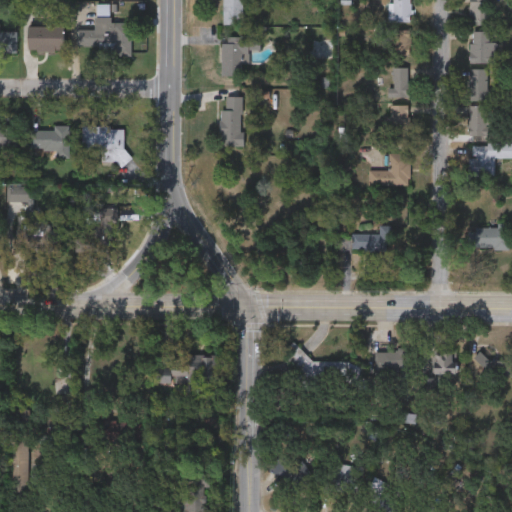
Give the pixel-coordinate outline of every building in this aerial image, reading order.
[(241,0),(241,23),(221,23),(221,0),(241,0)] [(391,0),(410,0),(410,21),(391,21),(391,0)] [(469,0),(492,0),(492,23),(469,23),(469,0)] [(76,29),(93,29),(93,16),(110,16),(110,21),(130,21),(130,50),(76,50),(76,29)] [(62,25),(62,49),(26,49),(26,25),(62,25)] [(0,51),(0,29),(16,30),(15,51),(0,51)] [(496,40),(496,62),(469,62),(469,30),(489,30),(489,40),(496,40)] [(409,54),(382,54),(382,31),(409,31),(409,54)] [(260,35),(260,48),(248,48),(248,62),(238,63),(238,74),(221,74),(220,35),(260,35)] [(333,58),(310,58),(310,37),(333,37),(333,58)] [(408,94),(391,95),(390,66),(408,66),(408,94)] [(468,97),(468,68),(488,68),(488,97),(468,97)] [(219,143),(219,106),(224,106),(224,93),(243,93),(243,143),(219,143)] [(408,103),(408,132),(390,132),(390,103),(408,103)] [(468,132),(468,103),(489,103),(489,132),(468,132)] [(0,144),(0,123),(14,123),(14,144),(0,144)] [(123,123),(124,159),(89,160),(88,124),(123,123)] [(68,148),(31,148),(31,128),(68,128),(68,148)] [(494,174),(470,174),(470,142),(511,142),(511,155),(494,155),(494,174)] [(368,168),(389,168),(388,151),(408,151),(408,183),(368,183),(368,168)] [(114,207),(114,240),(96,240),(96,249),(82,249),(82,224),(97,224),(97,207),(114,207)] [(56,249),(15,248),(16,215),(37,216),(37,227),(56,227),(56,249)] [(390,224),(390,249),(352,249),(352,232),(379,232),(379,224),(390,224)] [(474,224),(509,224),(509,247),(474,247),(474,224)] [(304,363),(305,347),(294,347),(294,388),(351,389),(351,364),(304,363)] [(411,376),(374,377),(373,349),(410,349),(411,376)] [(433,374),(433,351),(457,351),(457,374),(433,374)] [(152,382),(156,369),(167,372),(170,363),(201,371),(195,393),(152,382)] [(356,464),(356,491),(324,491),(324,464),(356,464)] [(394,511),(387,511),(365,500),(377,478),(388,484),(386,487),(403,496),(394,511)] [(181,511),(181,487),(206,486),(206,511),(181,511)] [(416,511),(429,499),(443,511),(416,511)]
